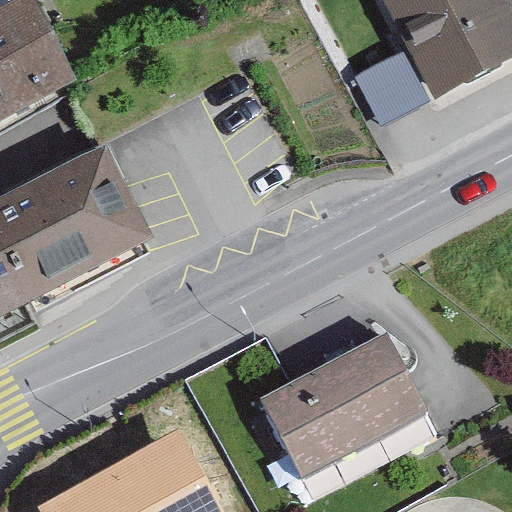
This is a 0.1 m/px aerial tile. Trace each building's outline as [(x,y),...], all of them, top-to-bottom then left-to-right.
[(375,0),(435,109),(511,66),(511,23),(499,0),(375,0)] [(0,137),(82,95),(41,17),(0,38),(0,137)] [(0,328),(153,255),(109,164),(0,217),(0,328)] [(424,423),(384,348),(266,411),(305,486),(424,423)] [(171,511),(147,466),(61,511),(171,511)]
